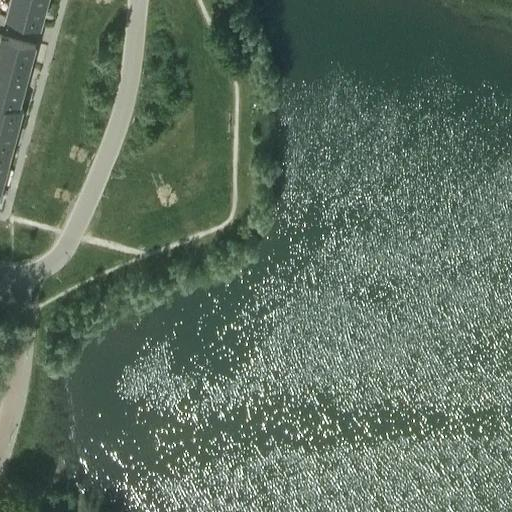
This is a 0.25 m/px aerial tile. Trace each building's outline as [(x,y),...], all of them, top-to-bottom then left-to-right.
[(40,25),(46,3),(34,0),(9,0),(5,15),(40,25)] [(0,34),(0,55),(30,64),(35,42),(1,33),(0,34)] [(0,78),(24,84),(30,64),(0,55),(0,78)] [(0,100),(18,105),(19,104),(24,84),(0,78),(0,100)] [(0,122),(16,127),(22,105),(19,104),(18,105),(0,100),(0,122)] [(0,122),(0,145),(11,148),(16,127),(0,122)] [(0,145),(0,167),(5,169),(11,148),(0,145)]
